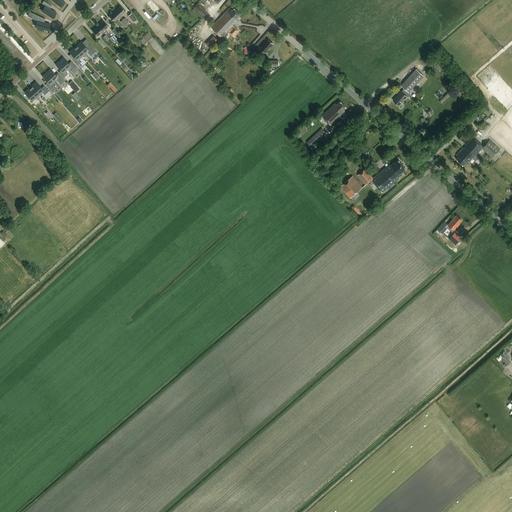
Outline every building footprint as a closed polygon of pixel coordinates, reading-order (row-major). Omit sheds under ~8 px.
[(45,6),(42,12),(53,19),(56,13),(49,9),(51,6),(44,1),(42,4),(45,6)] [(203,20),(209,14),(198,4),(192,10),(203,20)] [(120,7),(115,12),(119,16),(124,12),(120,7)] [(238,31),(234,27),(232,29),(231,28),(233,25),(237,20),(236,19),(240,14),(234,8),(232,10),(229,8),(211,27),(222,38),(223,36),(225,38),(228,34),(226,33),(228,31),(234,37),(236,35),(235,34),(238,31)] [(119,16),(115,12),(110,16),(114,21),(119,16)] [(128,16),(134,22),(137,19),(131,13),(128,16)] [(35,27),(36,28),(47,31),(50,24),(42,22),(43,18),(38,16),(36,20),(38,20),(35,27)] [(98,26),(104,32),(105,31),(104,30),(108,26),(104,22),(98,26)] [(104,32),(98,26),(93,31),(97,36),(101,32),(102,34),(104,32)] [(112,31),(118,38),(121,35),(115,28),(112,31)] [(108,33),(106,35),(114,43),(116,42),(115,41),(117,40),(113,35),(112,37),(108,33)] [(114,43),(106,35),(104,37),(111,45),(114,43)] [(100,40),(98,42),(103,48),(106,46),(100,40)] [(273,44),(267,40),(260,48),(266,53),(273,44)] [(81,42),(77,45),(85,54),(87,52),(90,56),(94,60),(99,55),(96,51),(90,45),(87,47),(81,42)] [(77,45),(73,49),(81,57),(85,54),(77,45)] [(73,49),(69,52),(75,58),(72,60),(77,66),(81,62),(79,59),(81,57),(73,49)] [(59,61),(67,70),(69,68),(71,71),(76,67),(71,62),(69,63),(63,57),(59,61)] [(67,70),(59,61),(55,65),(61,71),(58,73),(63,78),(67,74),(65,72),(67,70)] [(50,69),(46,73),(54,82),(56,80),(60,85),(65,81),(58,73),(56,75),(50,69)] [(424,76),(416,70),(401,86),(405,90),(402,93),(402,92),(393,101),(400,107),(402,104),(402,103),(407,97),(408,98),(410,95),(410,94),(409,93),(424,76)] [(46,73),(42,77),(48,83),(45,85),(52,92),(56,88),(52,84),(54,82),(46,73)] [(36,82),(32,86),(40,94),(42,92),(44,95),(48,91),(44,86),(41,88),(36,82)] [(110,82),(106,86),(112,92),(116,89),(110,82)] [(32,86),(28,89),(36,98),(40,94),(32,86)] [(28,89),(24,93),(32,101),(36,98),(28,89)] [(346,108),(340,101),(336,105),(335,103),(322,116),(331,126),(340,116),(344,111),(343,111),(346,108)] [(489,123),(496,117),(493,114),(486,120),(489,123)] [(308,141),(306,143),(311,147),(313,146),(325,134),(321,129),(308,141)] [(473,137),(466,145),(477,155),(482,149),(492,158),(500,149),(490,140),(484,147),(473,137)] [(478,158),(476,156),(477,155),(466,145),(457,155),(458,157),(456,159),(463,166),(468,161),(469,162),(472,158),(473,159),(474,158),(476,160),(478,158)] [(383,170),(394,182),(398,179),(398,178),(402,174),(401,173),(406,169),(399,160),(395,163),(394,162),(390,166),(389,165),(383,170)] [(373,178),(365,169),(357,176),(365,185),(371,180),(373,178)] [(382,192),(394,182),(383,170),(373,178),(371,180),(382,192)] [(353,195),(362,188),(353,176),(340,187),(352,201),(356,198),(353,195)] [(356,206),(353,209),(361,217),(364,214),(356,206)] [(461,220),(456,216),(448,226),(450,227),(447,230),(451,233),(454,231),(458,226),(458,225),(461,220)] [(444,222),(440,227),(443,230),(448,225),(444,222)] [(454,233),(449,239),(455,245),(461,239),(454,233)]
